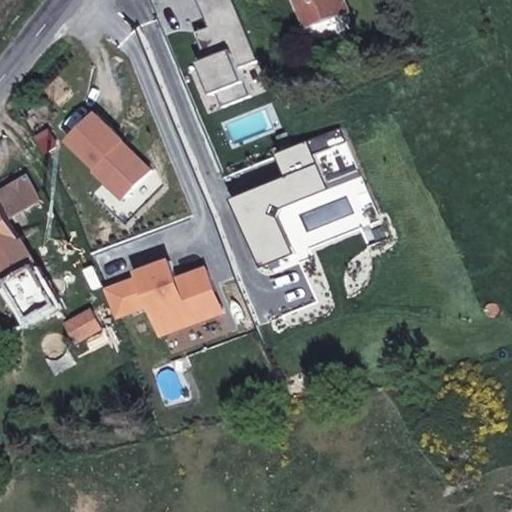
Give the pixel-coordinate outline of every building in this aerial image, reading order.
[(340,0),(293,0),(306,30),(346,12),(340,0)] [(0,256),(27,244),(15,222),(49,204),(35,178),(0,197),(4,206),(0,207),(0,256)] [(41,269),(27,244),(0,256),(0,262),(12,284),(41,269)] [(41,269),(12,284),(34,323),(62,308),(41,269)] [(71,327),(80,347),(88,343),(107,333),(95,315),(71,327)]
